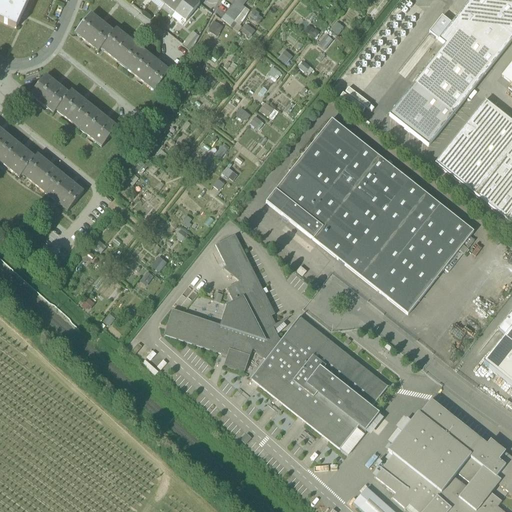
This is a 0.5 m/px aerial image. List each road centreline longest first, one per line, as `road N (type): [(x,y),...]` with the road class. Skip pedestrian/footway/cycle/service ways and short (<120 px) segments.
road 1 (residential): [(0,108),(106,197),(48,270)]
road 2 (unclassified): [(511,426),(347,298)]
